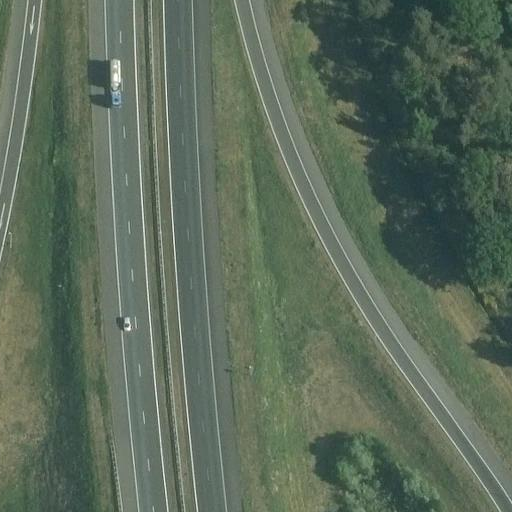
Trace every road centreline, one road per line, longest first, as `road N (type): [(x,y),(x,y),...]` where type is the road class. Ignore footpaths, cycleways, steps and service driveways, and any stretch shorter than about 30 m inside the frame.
road 1 (motorway): [(507,511),(321,235),(257,76),(239,0)]
road 2 (motorway): [(208,511),(192,361),(176,0)]
road 3 (motorway): [(120,0),(153,511)]
road 4 (motorway): [(31,0),(0,226)]
